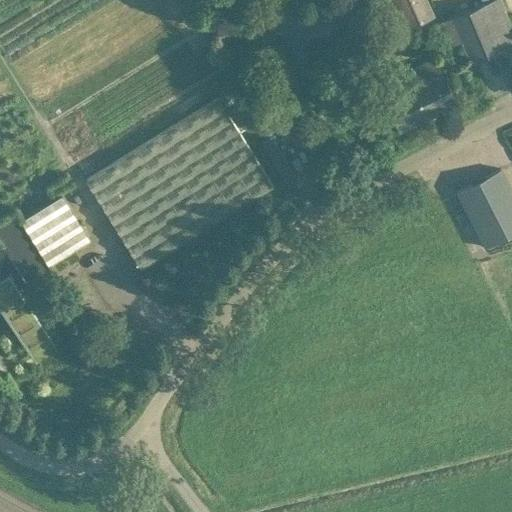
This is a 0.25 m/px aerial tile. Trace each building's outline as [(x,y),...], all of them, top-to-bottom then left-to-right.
[(434,16),(427,0),(392,0),(405,29),(434,16)] [(472,62),(511,44),(511,27),(500,0),(490,0),(435,24),(441,38),(450,34),(454,43),(462,40),(472,62)] [(457,102),(448,84),(435,58),(378,86),(391,112),(400,130),(457,102)] [(218,97),(86,179),(140,267),(273,185),(218,97)] [(456,191),(466,208),(472,221),(485,247),(511,233),(511,189),(501,168),(456,191)] [(90,238),(63,194),(22,219),(16,211),(0,220),(0,239),(30,287),(54,273),(48,264),(90,238)] [(61,354),(8,269),(0,274),(0,304),(39,367),(61,354)]
